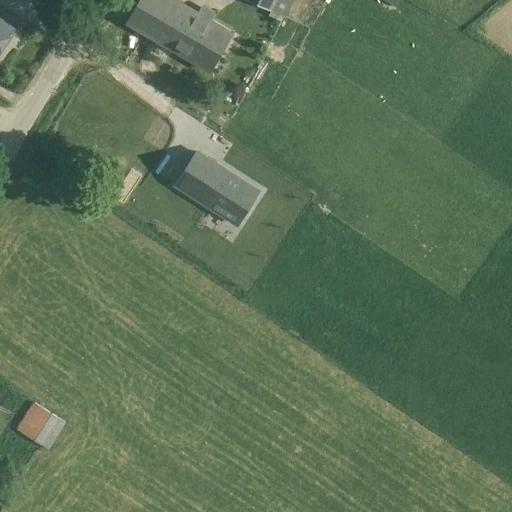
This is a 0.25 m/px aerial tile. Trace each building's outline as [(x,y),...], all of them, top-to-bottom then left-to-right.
[(232,34),(174,0),(142,0),(129,23),(211,71),(232,34)] [(295,0),(249,0),(286,18),(295,0)] [(380,0),(397,9),(401,1),(399,0),(380,0)] [(0,52),(19,24),(0,11),(0,52)] [(197,152),(176,185),(211,208),(216,200),(242,217),(258,192),(197,152)] [(66,424),(34,402),(16,428),(49,450),(66,424)]
